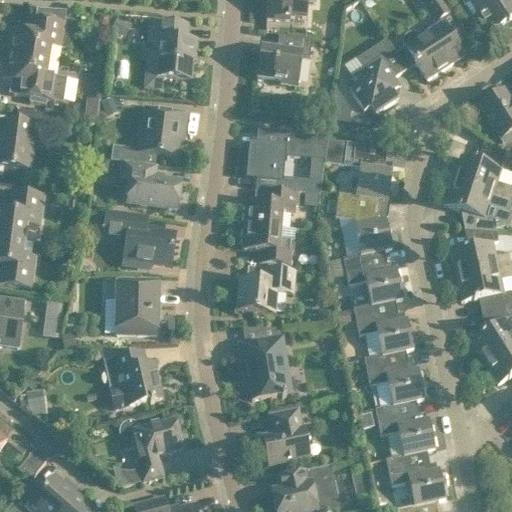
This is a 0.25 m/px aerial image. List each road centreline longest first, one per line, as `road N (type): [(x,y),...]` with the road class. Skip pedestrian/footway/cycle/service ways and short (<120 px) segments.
road 1 (residential): [(236,511),(222,459),(203,276),(231,0)]
road 2 (residential): [(476,511),(417,260),(417,143),(447,100),(511,58)]
road 3 (residential): [(101,501),(0,409)]
